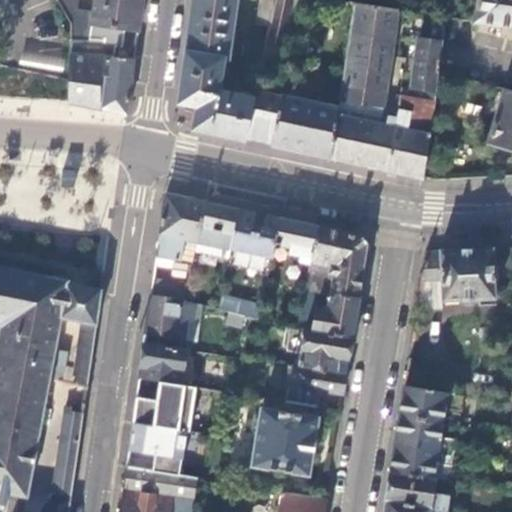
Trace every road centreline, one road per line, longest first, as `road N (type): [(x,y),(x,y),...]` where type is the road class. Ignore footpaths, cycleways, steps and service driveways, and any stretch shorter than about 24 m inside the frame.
road 1 (residential): [(143,148),(92,511)]
road 2 (residential): [(356,511),(407,205)]
road 3 (tertiary): [(143,148),(407,205)]
road 4 (residential): [(143,148),(165,0)]
road 5 (residential): [(0,134),(143,148)]
